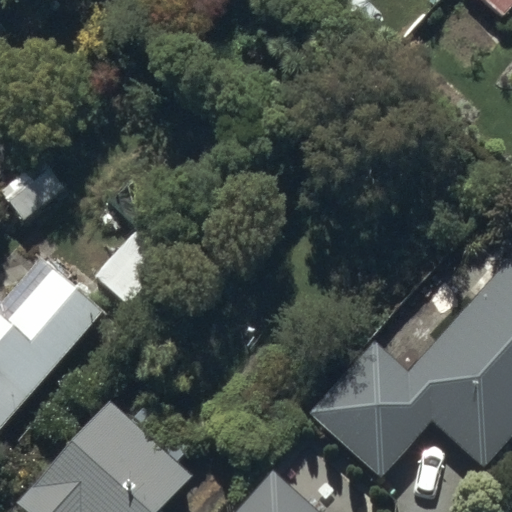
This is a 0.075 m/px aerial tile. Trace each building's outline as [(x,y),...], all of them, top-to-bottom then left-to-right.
[(511,4),(511,0),(478,0),(500,19),(511,4)] [(137,241),(96,290),(131,318),(171,268),(137,241)] [(0,448),(98,327),(30,271),(0,308),(0,448)] [(378,357),(315,427),(381,486),(431,430),(484,478),(511,446),(511,272),(409,386),(378,357)] [(24,511),(178,511),(192,497),(176,481),(197,459),(153,418),(132,440),(110,420),(24,511)] [(297,511),(273,490),(253,511),(297,511)]
